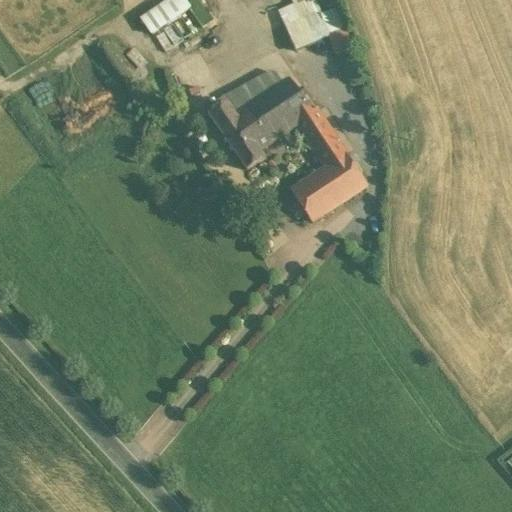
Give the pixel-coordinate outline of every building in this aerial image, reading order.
[(178,0),(144,25),(157,41),(194,14),(183,0),(178,0)] [(280,16),(287,30),(321,16),(315,2),(280,16)] [(321,16),(287,30),(296,52),(330,38),(321,16)] [(274,74),(227,104),(235,117),(282,85),(274,74)] [(235,117),(260,153),(298,128),(315,117),(314,115),(290,80),(282,85),(235,117)] [(265,160),(260,153),(235,117),(227,104),(209,117),(247,172),(265,160)] [(317,113),(314,115),(315,117),(298,128),(326,169),(346,156),(317,113)] [(346,156),(326,169),(291,192),(313,225),(368,189),(346,156)]
